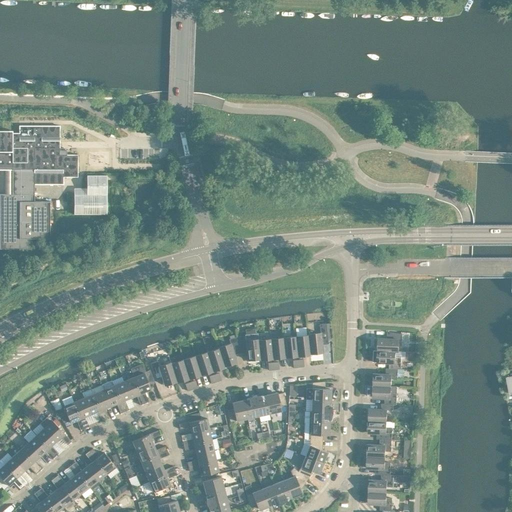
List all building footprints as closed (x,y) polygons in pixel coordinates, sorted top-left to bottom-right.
[(13,133),(12,169),(12,194),(0,193),(0,248),(31,249),(31,239),(50,239),(50,201),(35,201),(35,184),(64,184),(64,177),(78,177),(78,154),(67,154),(67,151),(64,148),(60,148),(60,126),(19,126),(19,133),(13,133)] [(0,169),(12,169),(13,133),(12,130),(0,130),(0,169)] [(87,194),(74,194),(74,214),(107,214),(107,175),(87,175),(87,194)] [(308,334),(308,335),(310,353),(323,352),(322,344),(321,342),(323,341),(328,340),(326,323),(320,324),(321,333),(308,334)] [(378,338),(378,350),(396,351),(398,351),(399,346),(402,346),(402,334),(390,332),(390,339),(378,338)] [(245,336),(237,336),(240,349),(245,348),(247,350),(247,352),(248,360),(260,358),(259,340),(259,339),(258,339),(258,333),(245,334),(245,336)] [(308,335),(296,337),(298,356),(310,355),(310,353),(308,335)] [(218,347),(219,349),(219,348),(224,366),(225,366),(237,362),(234,354),(233,352),(234,351),(240,349),(237,336),(229,339),(231,344),(218,347)] [(296,337),(283,338),(285,357),(298,356),(296,337)] [(283,338),(271,339),(273,358),(285,357),(283,338)] [(271,339),(259,340),(260,358),(260,359),(273,358),(271,339)] [(219,348),(219,349),(207,352),(213,371),(225,367),(225,366),(224,366),(219,348)] [(389,363),(389,368),(398,369),(401,369),(401,357),(395,357),(396,351),(378,350),(374,350),(373,362),(389,363)] [(207,352),(195,356),(201,374),(213,371),(207,352)] [(195,356),(183,360),(189,378),(201,374),(195,356)] [(183,360),(172,363),(171,363),(177,381),(176,381),(177,382),(189,378),(183,360)] [(171,363),(172,363),(171,362),(159,366),(158,362),(151,364),(155,376),(160,374),(162,375),(162,377),(165,385),(176,381),(177,381),(171,363)] [(131,371),(134,377),(145,403),(149,401),(145,392),(151,389),(149,385),(155,382),(150,370),(144,372),(142,367),(131,371)] [(374,374),(373,385),(391,386),(391,379),(397,380),(398,373),(398,369),(389,368),(386,368),(386,374),(374,374)] [(134,377),(124,381),(131,398),(136,395),(140,405),(145,403),(134,377)] [(124,381),(114,385),(125,411),(129,409),(125,400),(131,398),(124,381)] [(312,399),(312,400),(331,401),(331,389),(325,389),(325,382),(313,383),(312,388),(306,388),(306,399),(312,399)] [(114,385),(104,389),(111,406),(116,404),(120,413),(125,411),(114,385)] [(385,398),(384,404),(393,404),(396,404),(397,394),(391,393),(391,386),(373,385),(373,397),(385,398)] [(104,389),(94,393),(105,420),(109,418),(105,408),(111,406),(104,389)] [(94,393),(84,397),(91,414),(96,412),(100,421),(105,420),(94,393)] [(277,393),(266,395),(270,414),(282,411),(281,407),(287,405),(284,393),(278,394),(277,393)] [(266,395),(255,396),(259,416),(270,414),(266,395)] [(244,400),(248,418),(259,416),(255,396),(244,400)] [(84,397),(74,402),(85,428),(89,426),(85,416),(91,414),(84,397)] [(248,418),(244,400),(232,403),(234,409),(228,410),(230,422),(248,418)] [(312,400),(311,411),(332,412),(331,401),(312,400)] [(85,428),(74,402),(63,406),(67,414),(62,416),(67,427),(71,425),(70,423),(76,420),(80,430),(85,428)] [(369,409),(369,421),(386,422),(387,410),(393,410),(393,404),(384,404),(381,403),(381,409),(369,409)] [(311,411),(311,423),(330,423),(332,412),(311,411)] [(200,412),(188,415),(189,422),(201,419),(200,412)] [(40,423),(44,428),(56,441),(61,437),(68,445),(71,441),(53,421),(55,419),(51,415),(40,423)] [(190,427),(192,433),(209,429),(207,418),(201,419),(189,422),(179,424),(180,429),(190,427)] [(380,433),(380,439),(392,439),(392,427),(386,427),(386,422),(369,421),(368,433),(380,433)] [(311,423),(310,440),(317,441),(323,442),(323,435),(329,435),(330,423),(311,423)] [(44,428),(36,435),(55,456),(59,453),(52,445),(56,441),(44,428)] [(183,441),(184,445),(212,439),(209,429),(192,433),(193,439),(183,441)] [(133,441),(137,451),(153,444),(151,439),(161,435),(159,430),(142,437),(139,431),(127,436),(130,442),(133,441)] [(36,435),(28,442),(40,456),(45,452),(52,459),(55,456),(36,435)] [(195,448),(196,454),(214,450),(212,439),(184,445),(185,450),(195,448)] [(230,439),(222,440),(224,448),(231,446),(230,439)] [(368,444),(367,456),(385,457),(385,451),(391,452),(392,439),(380,439),(380,445),(368,444)] [(310,445),(306,456),(323,463),(327,452),(322,450),(323,442),(317,441),(310,440),(310,445)] [(28,442),(20,450),(39,471),(43,467),(36,460),(40,456),(28,442)] [(137,451),(141,461),(167,450),(165,446),(156,450),(153,444),(137,451)] [(93,448),(89,451),(107,474),(115,467),(104,452),(99,456),(93,448)] [(287,449),(284,456),(289,458),(292,451),(287,449)] [(20,450),(12,457),(24,470),(29,466),(36,474),(39,471),(20,450)] [(141,461),(145,471),(162,464),(159,458),(169,455),(167,450),(141,461)] [(187,462),(188,466),(216,460),(214,450),(196,454),(198,460),(187,462)] [(92,462),(87,466),(98,480),(107,474),(89,451),(85,454),(92,462)] [(116,454),(111,455),(115,463),(116,462),(117,464),(120,463),(116,454)] [(301,467),(298,471),(307,481),(314,472),(319,474),(323,463),(306,456),(301,467)] [(378,474),(381,474),(390,475),(391,463),(385,462),(385,457),(367,456),(367,468),(379,468),(378,474)] [(12,457),(4,464),(23,485),(27,482),(20,474),(24,470),(12,457)] [(23,485),(4,464),(0,459),(0,476),(8,485),(13,481),(20,488),(23,485)] [(216,460),(188,466),(189,471),(200,469),(201,475),(219,471),(216,460)] [(76,461),(72,464),(89,487),(98,480),(87,466),(82,469),(76,461)] [(75,475),(70,479),(81,493),(89,487),(72,464),(68,467),(75,475)] [(145,471),(149,481),(175,470),(174,466),(164,470),(162,464),(145,471)] [(130,466),(125,469),(128,478),(134,476),(130,466)] [(175,470),(149,481),(153,491),(164,487),(170,484),(168,478),(177,474),(175,470)] [(295,476),(284,480),(291,497),(302,493),(301,489),(307,481),(298,471),(295,476)] [(369,480),(368,492),(386,492),(387,487),(393,487),(393,475),(390,475),(381,474),(381,480),(369,480)] [(59,475),(55,477),(72,500),(81,493),(70,479),(65,483),(59,475)] [(136,475),(129,479),(133,488),(140,485),(136,475)] [(0,476),(0,484),(2,487),(4,489),(8,485),(0,476)] [(203,481),(206,492),(224,487),(221,476),(203,481)] [(58,488),(53,492),(64,506),(67,510),(75,504),(72,500),(55,477),(51,480),(58,488)] [(284,480),(274,484),(281,503),(291,497),(284,480)] [(274,484),(263,488),(270,506),(281,503),(274,484)] [(164,487),(153,491),(155,495),(166,493),(164,487)] [(206,493),(207,504),(227,499),(224,487),(206,492),(206,493)] [(41,488),(38,490),(54,511),(56,511),(64,506),(53,492),(48,496),(41,488)] [(270,506),(263,488),(247,495),(250,507),(257,504),(259,510),(270,506)] [(54,511),(38,490),(34,493),(40,502),(35,506),(36,506),(31,510),(31,511),(54,511)] [(380,510),(383,510),(392,510),(392,498),(386,498),(386,492),(368,492),(368,503),(380,504),(380,510)] [(109,494),(104,498),(108,503),(113,500),(109,494)] [(157,499),(160,511),(176,511),(180,511),(177,500),(171,502),(169,496),(157,499)] [(221,511),(230,510),(227,499),(207,504),(210,511),(221,511)] [(100,502),(92,508),(95,511),(96,511),(104,506),(100,502)]
